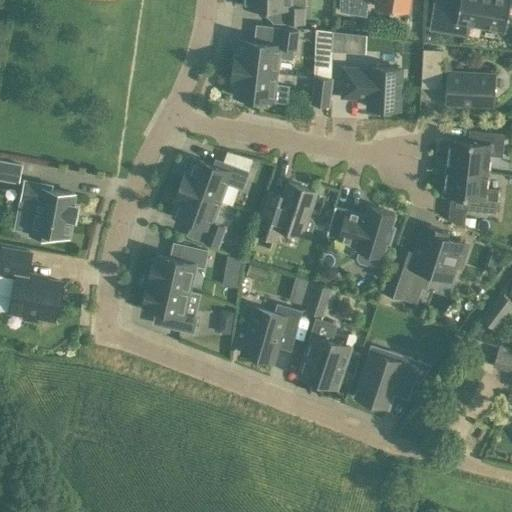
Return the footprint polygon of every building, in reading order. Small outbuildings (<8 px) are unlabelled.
[(304,0),(245,0),(245,6),(275,7),(274,21),(304,22),(304,0)] [(339,0),(340,11),(351,12),(352,0),(375,0),(375,6),(407,12),(409,0),(339,0)] [(444,0),(434,0),(430,28),(467,35),(469,23),(504,29),(504,30),(505,30),(510,0),(459,0),(459,3),(444,0)] [(234,54),(233,67),(276,72),(278,56),(291,58),(293,47),(295,48),(298,31),(266,27),(264,43),(240,40),(238,54),(234,54)] [(332,29),(315,29),(314,44),(332,45),(332,29)] [(344,51),(345,31),(332,30),(332,31),(332,45),(332,50),(344,51)] [(443,49),(423,48),(420,96),(441,97),(443,49)] [(329,77),(331,58),(314,57),(312,76),(329,77)] [(275,84),(276,72),(233,67),(231,80),(235,81),(233,95),(286,102),(288,86),(275,84)] [(368,94),(368,107),(399,108),(401,68),(370,67),(370,69),(344,68),(342,96),(363,97),(363,94),(368,94)] [(492,107),(494,73),(447,71),(445,104),(492,107)] [(312,102),(328,104),(331,79),(315,77),(312,102)] [(473,142),(449,139),(446,167),(488,171),(490,154),(502,156),(504,133),(474,130),(473,142)] [(188,172),(184,171),(179,185),(220,200),(227,181),(242,187),(247,171),(222,162),(220,167),(193,157),(188,172)] [(0,160),(0,177),(18,181),(21,164),(0,160)] [(488,171),(446,167),(443,194),(467,196),(466,208),(495,212),(498,189),(486,188),(488,171)] [(75,219),(75,216),(77,206),(71,204),(74,193),(50,189),(51,186),(24,180),(21,198),(37,201),(31,234),(52,238),(53,234),(68,237),(71,219),(75,219)] [(288,182),(283,196),(270,192),(256,233),(275,239),(279,227),(300,234),(302,230),(306,232),(310,229),(313,222),(310,218),(306,217),(315,190),(288,182)] [(224,226),(212,222),(220,200),(179,185),(174,199),(178,200),(172,215),(199,225),(195,236),(218,245),(224,226)] [(394,227),(390,226),(394,213),(369,205),(366,215),(334,205),(326,234),(357,243),(356,247),(359,248),(357,257),(359,261),(371,264),(375,262),(378,254),(381,255),(385,242),(389,243),(394,227)] [(384,292),(401,297),(411,266),(450,279),(455,264),(460,266),(467,243),(445,236),(447,232),(424,224),(415,251),(399,246),(384,292)] [(153,258),(147,280),(189,289),(195,264),(203,266),(207,250),(181,244),(178,259),(157,254),(156,258),(153,258)] [(1,247),(0,254),(0,272),(15,275),(8,311),(24,314),(25,318),(34,320),(36,316),(54,319),(61,282),(27,275),(31,253),(1,247)] [(246,274),(262,279),(265,268),(250,263),(246,274)] [(225,271),(223,284),(236,286),(238,273),(225,271)] [(194,317),(200,292),(189,289),(147,280),(142,304),(145,305),(144,307),(170,313),(167,326),(193,332),(196,317),(194,317)] [(332,288),(314,282),(305,308),(323,314),(332,288)] [(511,306),(511,303),(500,295),(482,321),(495,330),(511,306)] [(282,340),(290,343),(289,349),(290,349),(301,310),(277,303),(274,312),(254,306),(241,352),(273,361),(277,345),(281,343),(282,340)] [(334,324),(316,318),(298,374),(311,379),(310,379),(323,384),(323,383),(336,387),(350,346),(329,339),(334,324)] [(511,346),(499,343),(492,366),(511,372),(511,346)] [(387,407),(393,390),(398,388),(410,391),(414,379),(419,380),(431,364),(431,363),(388,349),(385,356),(370,351),(355,396),(387,407)] [(455,416),(428,401),(414,423),(412,426),(430,437),(439,442),(455,416)]
